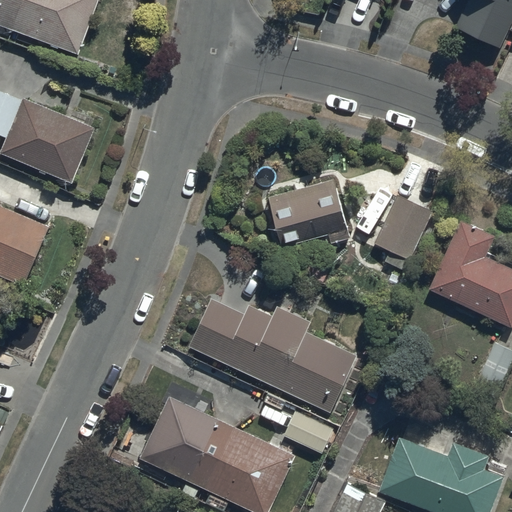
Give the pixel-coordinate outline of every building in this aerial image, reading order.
[(0,0),(0,17),(80,47),(96,0),(0,0)] [(511,0),(464,0),(456,17),(500,39),(511,12),(511,0)] [(72,176),(95,120),(25,90),(23,95),(0,85),(0,129),(7,132),(1,146),(72,176)] [(338,173),(271,191),(282,240),(329,229),(331,238),(352,233),(338,173)] [(412,254),(433,206),(398,189),(376,237),(391,244),(385,257),(404,266),(409,253),(412,254)] [(51,219),(0,197),(0,268),(25,279),(51,219)] [(431,282),(511,318),(511,261),(486,250),(496,228),(462,213),(431,282)] [(190,340),(331,405),(356,349),(306,326),(311,316),(278,300),(273,310),(249,299),(245,308),(212,292),(190,340)] [(511,360),(511,344),(495,337),(478,375),(500,385),(511,360)] [(297,449),(171,388),(142,452),(268,511),(297,449)] [(282,429),(324,448),(336,423),(295,403),(282,429)] [(449,449),(400,431),(380,484),(452,511),(489,511),(506,470),(485,462),(490,449),(455,436),(449,449)] [(378,511),(387,495),(348,477),(331,511),(378,511)]
